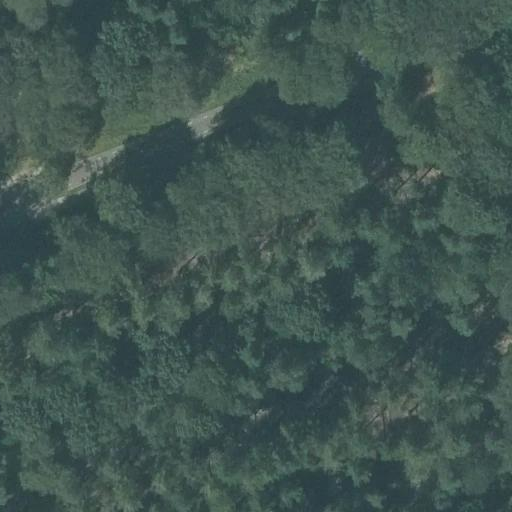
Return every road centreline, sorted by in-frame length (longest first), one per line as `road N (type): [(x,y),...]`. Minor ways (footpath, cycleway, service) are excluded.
road 1 (tertiary): [(0,204),(511,6)]
road 2 (track): [(7,0),(31,192)]
